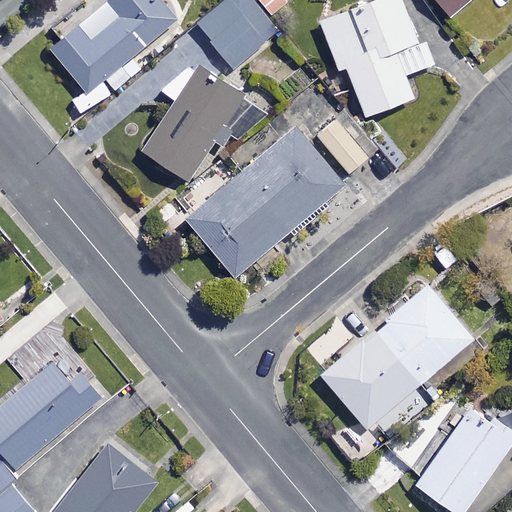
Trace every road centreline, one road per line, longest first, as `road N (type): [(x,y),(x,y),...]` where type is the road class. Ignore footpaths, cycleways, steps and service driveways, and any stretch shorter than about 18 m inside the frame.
road 1 (residential): [(511,124),(205,379)]
road 2 (residential): [(205,379),(0,135)]
road 3 (residential): [(315,511),(205,379)]
